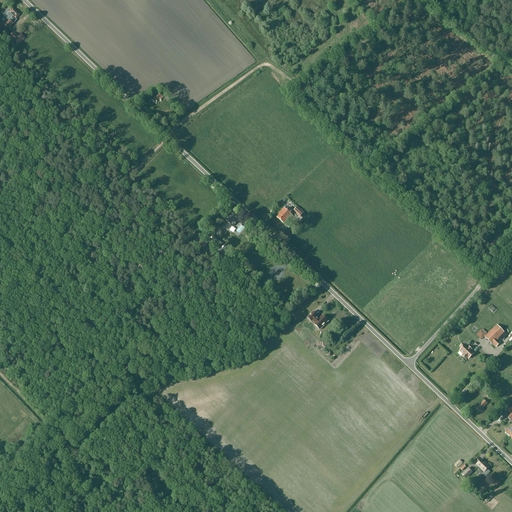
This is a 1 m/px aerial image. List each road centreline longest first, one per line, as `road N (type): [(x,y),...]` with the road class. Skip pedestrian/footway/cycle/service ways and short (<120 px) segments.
road 1 (unclassified): [(408,364),(23,0)]
road 2 (track): [(138,355),(169,323),(170,296),(43,171),(0,69)]
road 3 (track): [(511,187),(482,210),(470,237),(455,241),(322,119),(301,89)]
road 4 (track): [(80,209),(259,65),(301,89)]
road 5 (track): [(0,501),(138,355)]
road 6 (track): [(301,89),(389,19),(424,15),(444,0)]
road 7 (unclassified): [(504,251),(408,364)]
road 8 (unclassified): [(511,463),(408,364)]
